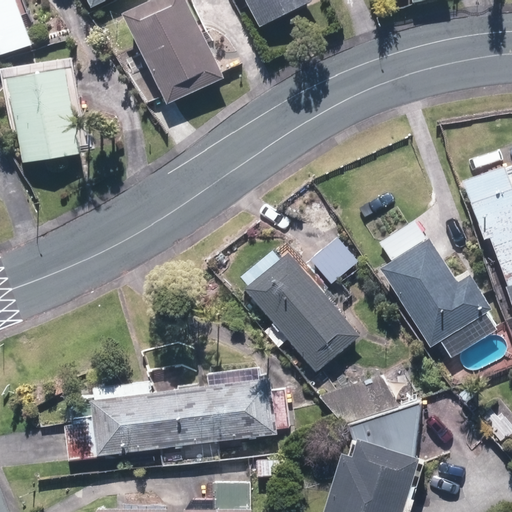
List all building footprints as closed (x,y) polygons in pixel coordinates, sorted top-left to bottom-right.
[(26,0),(0,0),(0,49),(38,38),(26,0)] [(193,0),(146,0),(133,6),(175,97),(227,73),(193,0)] [(255,0),(266,20),(304,0),(255,0)] [(71,60),(13,68),(26,153),(84,145),(71,60)] [(511,166),(467,181),(486,240),(493,237),(508,283),(511,281),(511,166)] [(429,236),(381,267),(433,346),(493,306),(474,277),(462,286),(429,236)] [(364,331),(296,250),(285,259),(279,253),(250,277),(255,283),(248,289),(315,371),(364,331)] [(91,402),(99,456),(276,434),(267,380),(91,402)] [(400,511),(416,460),(362,444),(359,454),(344,450),(326,511),(400,511)] [(288,454),(263,454),(263,473),(288,473),(288,454)] [(176,502),(103,501),(103,511),(253,511),(253,502),(190,502),(190,509),(176,509),(176,502)]
